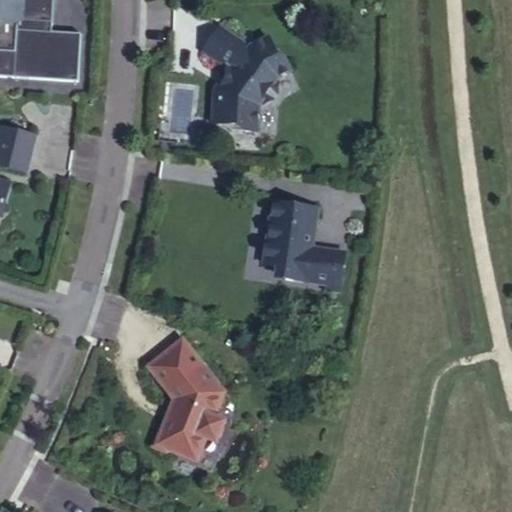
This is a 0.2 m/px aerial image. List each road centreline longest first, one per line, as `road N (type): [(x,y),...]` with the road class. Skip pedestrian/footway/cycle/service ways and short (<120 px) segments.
road 1 (residential): [(77,312),(102,226),(118,125),(122,0)]
road 2 (residential): [(0,477),(77,312)]
